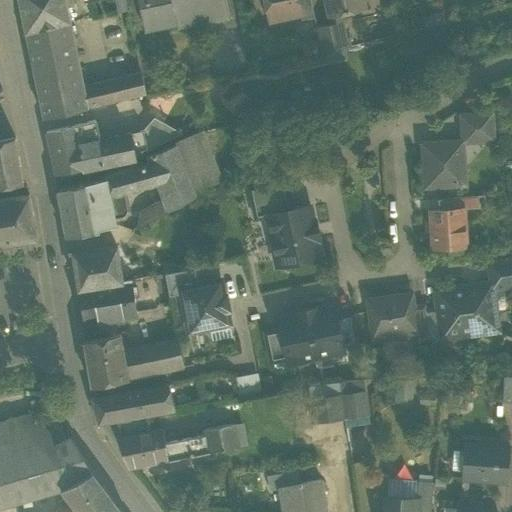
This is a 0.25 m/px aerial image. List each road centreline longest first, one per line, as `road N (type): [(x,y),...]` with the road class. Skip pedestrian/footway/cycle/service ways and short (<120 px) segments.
road 1 (residential): [(67,338),(1,0)]
road 2 (residential): [(352,282),(406,272),(398,123)]
road 3 (residential): [(398,123),(336,159),(332,170),(352,282)]
road 4 (residential): [(144,511),(92,439),(67,338)]
road 5 (residential): [(511,64),(398,123)]
